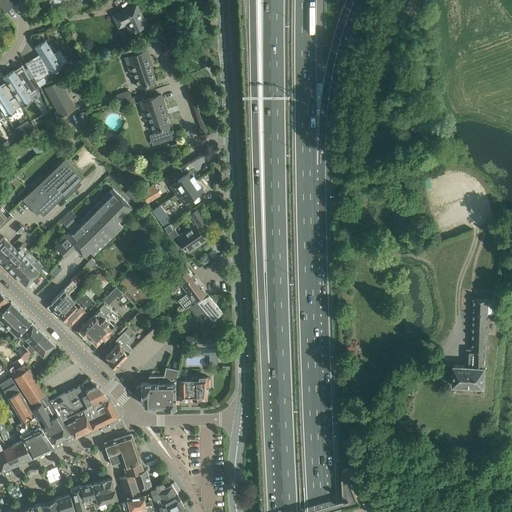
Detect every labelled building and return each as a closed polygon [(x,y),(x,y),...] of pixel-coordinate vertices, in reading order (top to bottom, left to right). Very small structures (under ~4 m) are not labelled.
[(17,0),(0,0),(0,5),(5,13),(18,0),(17,0)] [(136,4),(112,15),(118,28),(126,24),(131,33),(146,26),(150,24),(147,17),(143,19),(136,4)] [(25,63),(37,81),(50,72),(51,74),(62,67),(45,40),(34,47),(35,48),(35,47),(39,54),(25,63)] [(154,82),(149,67),(151,66),(146,50),(125,57),(127,65),(131,64),(138,87),(154,82)] [(13,70),(2,77),(3,78),(7,84),(20,106),(21,106),(32,99),(28,93),(39,86),(33,76),(30,78),(21,65),(22,68),(14,73),(13,71),(13,70)] [(60,80),(44,89),(60,117),(76,109),(60,80)] [(0,84),(0,109),(4,116),(4,117),(16,110),(15,109),(20,106),(7,84),(1,87),(0,85),(0,84)] [(118,101),(131,97),(129,90),(116,95),(118,101)] [(169,127),(163,111),(166,110),(161,95),(139,102),(142,109),(145,108),(153,132),(169,127)] [(131,97),(118,101),(119,105),(118,106),(119,112),(122,113),(125,112),(126,109),(125,107),(133,104),(131,97)] [(6,140),(0,144),(3,148),(9,144),(6,140)] [(65,158),(41,181),(22,199),(37,215),(40,212),(43,216),(64,196),(66,198),(76,189),(73,187),(84,177),(65,158)] [(189,172),(171,184),(177,193),(197,180),(193,175),(192,175),(189,172)] [(197,180),(177,193),(184,202),(202,190),(199,186),(200,185),(197,180)] [(155,184),(140,193),(146,203),(161,194),(155,184)] [(117,221),(132,207),(118,193),(118,194),(113,188),(77,223),(73,218),(76,215),(70,210),(61,218),(59,216),(55,220),(57,222),(60,219),(70,231),(55,246),(64,256),(74,246),(83,255),(85,256),(90,252),(93,255),(122,226),(117,221)] [(160,206),(153,211),(160,221),(167,216),(160,206)] [(7,217),(0,209),(0,228),(13,217),(10,214),(7,217)] [(190,214),(198,226),(205,221),(197,209),(190,214)] [(24,228),(23,228),(19,223),(13,229),(18,234),(24,228)] [(174,228),(168,233),(179,250),(184,246),(188,252),(195,247),(194,245),(203,239),(194,225),(187,230),(179,235),(174,228)] [(0,260),(9,269),(14,264),(28,249),(22,243),(16,249),(4,236),(0,239),(0,260)] [(23,255),(9,269),(24,285),(26,284),(28,286),(32,281),(30,280),(32,278),(44,267),(37,260),(35,262),(33,260),(31,262),(24,254),(23,255)] [(172,292),(181,285),(193,276),(185,265),(164,281),(172,292)] [(150,301),(160,293),(157,288),(148,297),(138,287),(143,282),(132,270),(119,283),(140,305),(147,298),(150,301)] [(183,296),(177,300),(181,304),(184,309),(193,302),(194,301),(206,292),(193,276),(181,285),(187,293),(184,295),(183,296)] [(51,302),(53,305),(49,309),(57,317),(59,315),(74,299),(68,294),(77,285),(75,284),(72,280),(63,289),(51,302)] [(116,286),(112,290),(117,295),(119,296),(123,292),(116,286)] [(74,299),(59,315),(64,320),(66,319),(67,319),(71,323),(78,316),(83,310),(86,313),(96,303),(83,290),(77,296),(74,299)] [(0,306),(8,299),(0,291),(0,306)] [(193,302),(184,309),(189,306),(196,314),(193,317),(196,320),(202,328),(205,326),(208,324),(210,326),(215,322),(213,319),(222,312),(208,295),(207,294),(206,292),(194,301),(193,302)] [(484,387),(487,334),(489,314),(496,314),(497,300),(474,299),(472,349),(466,349),(466,366),(454,365),(453,386),(484,387)] [(0,318),(17,335),(24,328),(31,321),(11,302),(2,311),(0,309),(0,318)] [(104,302),(79,328),(80,329),(79,332),(83,336),(86,335),(95,344),(101,337),(104,340),(110,334),(107,331),(114,324),(104,314),(110,308),(104,302)] [(146,304),(139,309),(149,319),(154,326),(160,322),(154,315),(146,304)] [(30,343),(26,348),(26,349),(27,348),(30,344),(42,332),(31,321),(19,333),(25,338),(30,343)] [(117,344),(105,356),(110,361),(109,361),(109,363),(114,368),(121,361),(132,349),(126,344),(131,338),(128,336),(124,332),(124,331),(121,334),(114,341),(117,344)] [(21,355),(25,361),(36,349),(43,356),(50,349),(51,350),(55,346),(54,345),(55,344),(42,332),(30,344),(27,348),(26,349),(21,355)] [(218,346),(218,338),(197,338),(197,346),(218,346)] [(17,350),(18,351),(20,355),(26,349),(26,348),(22,345),(17,350)] [(46,394),(35,377),(26,363),(25,363),(21,357),(18,360),(21,365),(14,370),(14,371),(11,372),(30,401),(27,403),(51,442),(70,433),(62,418),(46,394)] [(178,369),(172,368),(165,367),(163,375),(149,375),(149,383),(141,383),(141,385),(138,385),(136,387),(136,392),(138,395),(141,395),(141,397),(144,397),(144,404),(145,406),(163,406),(163,407),(175,407),(175,400),(174,387),(178,369)] [(175,400),(193,399),(194,401),(197,401),(198,399),(206,399),(207,386),(210,386),(210,378),(207,378),(207,376),(191,377),(191,379),(176,379),(178,369),(174,387),(175,400)] [(7,378),(0,382),(0,383),(4,390),(6,395),(22,420),(15,424),(20,433),(31,456),(53,446),(51,442),(27,403),(13,379),(11,376),(7,378)] [(105,421),(117,415),(108,397),(96,384),(95,385),(91,387),(89,382),(90,381),(87,378),(85,380),(105,421)] [(54,390),(46,394),(62,418),(83,409),(92,427),(105,421),(85,380),(82,383),(82,384),(57,396),(54,390)] [(70,433),(70,432),(72,432),(74,436),(92,427),(83,409),(62,418),(70,433)] [(0,432),(1,432),(5,442),(1,444),(10,465),(20,461),(9,437),(4,425),(3,421),(2,420),(0,419),(0,432)] [(15,434),(9,437),(20,461),(31,456),(20,433),(15,424),(14,421),(10,423),(15,434)] [(0,469),(10,465),(1,444),(5,442),(1,432),(0,432),(0,469)] [(126,475),(119,477),(125,494),(139,492),(145,491),(144,488),(151,485),(146,469),(143,470),(131,434),(104,443),(108,457),(111,465),(122,461),(126,475)] [(98,503),(117,498),(112,477),(91,483),(95,496),(91,497),(93,504),(94,508),(99,507),(98,503)] [(159,508),(180,498),(177,494),(171,483),(168,479),(162,482),(155,485),(156,487),(150,489),(151,493),(142,494),(144,501),(146,501),(147,505),(151,504),(153,508),(155,507),(158,506),(159,508)] [(83,495),(81,496),(86,510),(94,508),(93,504),(91,497),(95,496),(91,483),(80,486),(83,495)] [(80,486),(70,489),(72,493),(73,498),(77,511),(86,511),(86,510),(81,496),(83,495),(80,486)] [(59,511),(75,511),(69,494),(55,498),(59,511)] [(150,508),(150,507),(145,508),(145,505),(147,505),(146,501),(144,501),(142,494),(126,496),(129,510),(130,511),(150,508)] [(59,511),(55,498),(41,504),(43,511),(59,511)] [(180,498),(163,506),(165,511),(175,511),(181,510),(185,508),(180,498)]
